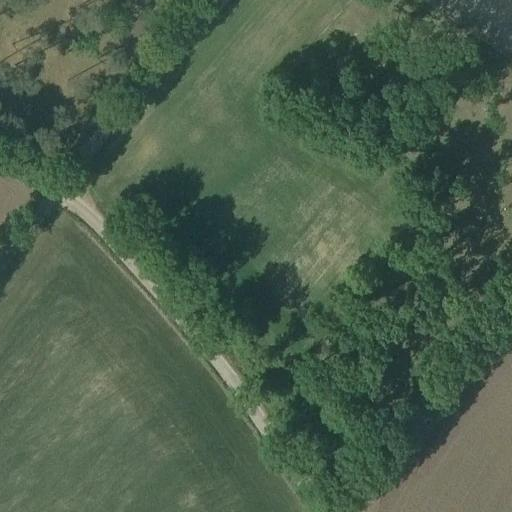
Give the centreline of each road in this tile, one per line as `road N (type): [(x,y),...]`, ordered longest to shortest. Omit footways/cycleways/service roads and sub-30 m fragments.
road 1 (residential): [(0,157),(87,218),(222,366),(321,511)]
road 2 (track): [(215,0),(0,261)]
road 3 (unclassified): [(343,511),(511,309)]
